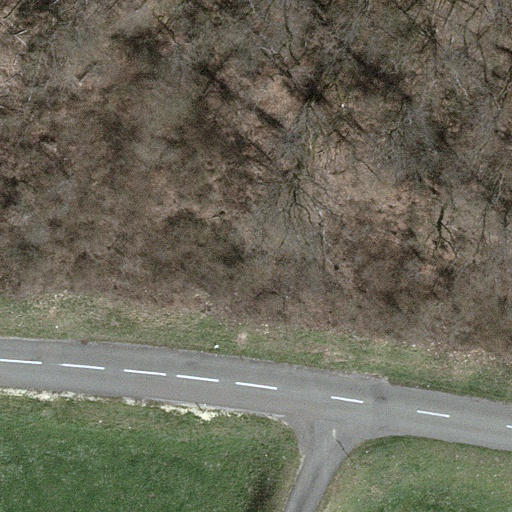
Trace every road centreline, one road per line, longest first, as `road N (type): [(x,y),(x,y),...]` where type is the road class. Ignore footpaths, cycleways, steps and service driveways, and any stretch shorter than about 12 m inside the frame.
road 1 (unclassified): [(511,428),(166,374),(0,360)]
road 2 (track): [(354,399),(303,511)]
